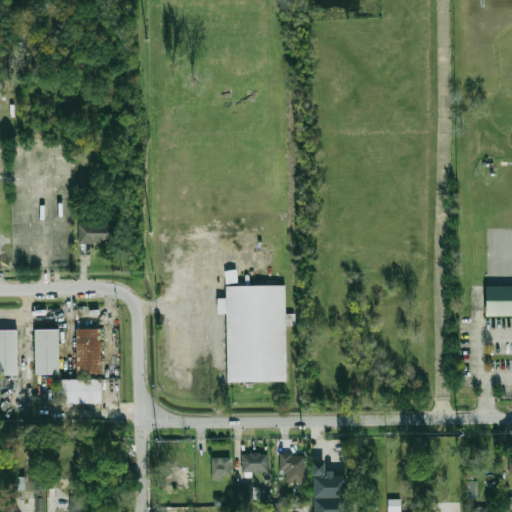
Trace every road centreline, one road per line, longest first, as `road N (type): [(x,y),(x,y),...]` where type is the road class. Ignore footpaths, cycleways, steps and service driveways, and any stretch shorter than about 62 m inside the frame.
road 1 (residential): [(144,422),(511,417)]
road 2 (residential): [(0,288),(110,287),(130,294),(140,310),(144,422)]
